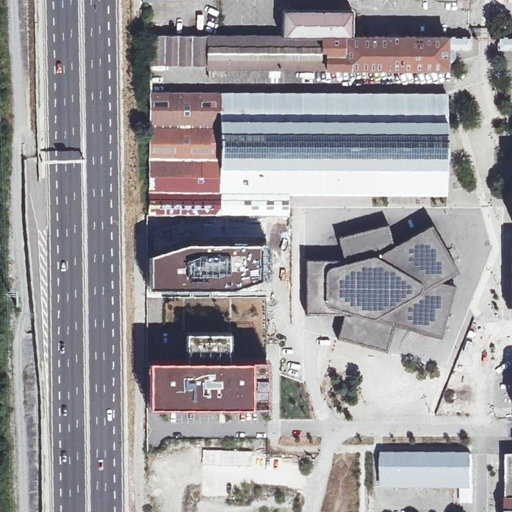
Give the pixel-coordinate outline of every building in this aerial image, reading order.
[(326,68),(447,68),(447,49),(471,49),(471,36),(438,36),(351,35),(351,8),(283,7),(282,35),(322,35),(323,47),(326,47),(326,68)] [(284,68),(326,68),(326,47),(323,47),(322,35),(282,35),(220,35),(216,34),(201,34),(148,34),(148,63),(208,64),(208,68),(209,68),(284,68)] [(498,48),(511,48),(511,36),(498,36),(498,48)] [(284,68),(209,68),(209,78),(215,78),(215,81),(284,81),(284,68)] [(148,215),(221,216),(222,94),(149,94),(148,215)] [(289,196),(446,197),(446,185),(447,95),(222,94),(221,216),(289,217),(289,196)] [(440,277),(454,269),(442,248),(430,226),(422,230),(422,229),(420,230),(419,230),(393,245),(388,228),(387,224),(339,237),(344,259),(325,259),(325,313),(344,313),(338,336),(386,350),(393,323),(405,326),(409,328),(410,325),(438,333),(445,310),(451,286),(438,283),(438,281),(440,277)] [(265,238),(151,238),(152,296),(265,296),(265,238)] [(325,313),(325,259),(306,258),(306,312),(325,313)] [(153,405),(267,404),(267,357),(228,358),(228,331),(188,331),(188,355),(188,358),(153,358),(147,358),(147,405),(153,405)] [(462,499),(471,499),(471,490),(470,490),(470,486),(474,486),(474,454),(383,454),(383,485),(464,486),(464,490),(462,490),(462,499)]
